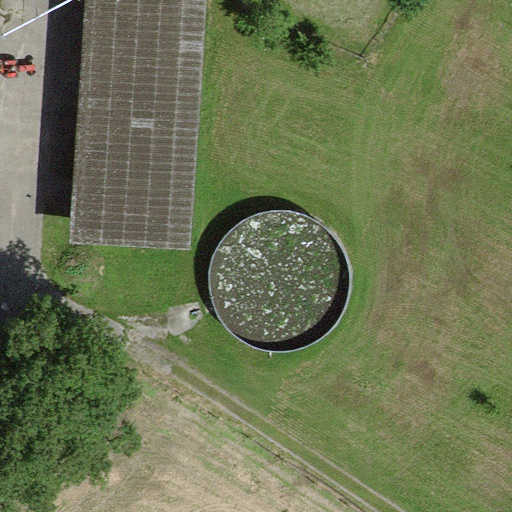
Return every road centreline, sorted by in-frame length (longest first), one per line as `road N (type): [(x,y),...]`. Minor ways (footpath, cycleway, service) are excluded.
road 1 (track): [(9,313),(68,317),(129,345),(387,511)]
road 2 (track): [(41,0),(9,313)]
